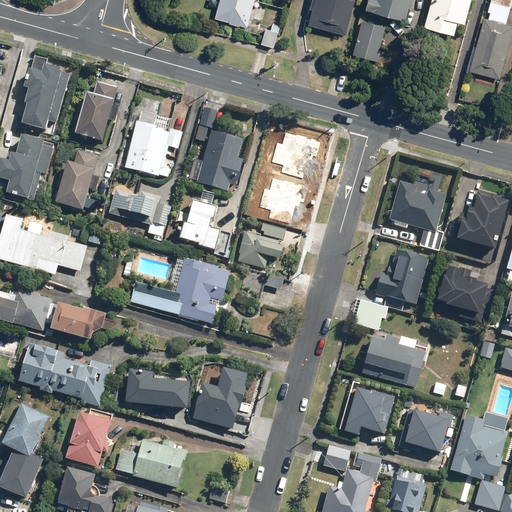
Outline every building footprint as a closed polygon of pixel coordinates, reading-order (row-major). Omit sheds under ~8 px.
[(209,0),(208,5),(217,8),(214,18),(249,28),(256,0),(209,0)] [(355,0),(315,0),(309,23),(346,34),(355,0)] [(369,0),(367,9),(407,20),(412,0),(369,0)] [(470,0),(432,0),(426,25),(461,35),(470,0)] [(511,0),(491,0),(489,12),(491,12),(489,19),(507,23),(511,0)] [(489,19),(483,17),(469,72),(500,80),(511,32),(511,24),(507,23),(489,19)] [(387,27),(363,20),(354,54),(378,60),(387,27)] [(269,28),(263,27),(260,45),(276,48),(280,23),(270,21),(269,28)] [(63,141),(78,80),(38,71),(36,79),(32,78),(24,110),(28,111),(23,131),(63,141)] [(120,92),(96,85),(81,137),(104,144),(120,92)] [(205,110),(201,126),(213,129),(217,113),(205,110)] [(181,133),(138,121),(126,168),(168,179),(181,133)] [(212,131),(212,136),(206,154),(198,183),(231,191),(244,140),(212,131)] [(41,206),(58,153),(26,142),(20,162),(12,159),(10,166),(2,164),(0,169),(0,187),(11,191),(7,200),(26,206),(27,202),(41,206)] [(298,185),(296,185),(300,167),(296,165),(297,159),(270,152),(266,166),(260,165),(254,189),(258,190),(253,210),(288,218),(290,210),(292,210),(298,185)] [(99,159),(79,154),(76,163),(69,161),(57,205),(85,212),(99,159)] [(388,219),(395,221),(394,225),(408,229),(409,225),(437,233),(449,195),(429,189),(427,194),(416,191),(418,185),(400,180),(388,219)] [(169,206),(117,189),(111,212),(166,226),(169,206)] [(468,213),(463,212),(456,239),(497,249),(510,199),(478,191),(474,208),(470,207),(468,213)] [(194,202),(188,225),(185,242),(217,251),(221,232),(212,228),(218,208),(194,202)] [(7,216),(0,240),(0,260),(57,276),(59,266),(81,272),(88,248),(68,242),(70,238),(49,232),(47,237),(22,230),(24,221),(7,216)] [(241,261),(267,268),(276,270),(287,230),(265,225),(264,237),(247,234),(241,261)] [(442,236),(424,232),(420,248),(438,252),(442,236)] [(427,292),(422,291),(430,257),(395,249),(389,274),(382,272),(378,285),(386,287),(384,296),(419,304),(420,298),(426,300),(427,292)] [(232,273),(185,261),(177,293),(136,282),(131,303),(213,325),(218,307),(211,305),(212,299),(224,302),(232,273)] [(435,302),(444,304),(442,310),(466,315),(464,320),(479,324),(482,313),(487,314),(493,288),(488,287),(489,283),(478,280),(480,272),(444,264),(435,302)] [(0,292),(0,317),(2,318),(1,322),(14,326),(15,324),(45,332),(53,301),(40,297),(41,295),(12,287),(10,295),(0,292)] [(511,290),(500,334),(511,337),(511,290)] [(380,330),(383,319),(387,320),(390,306),(385,305),(360,300),(355,325),(380,330)] [(60,304),(52,330),(92,341),(94,335),(104,330),(108,315),(86,309),(85,311),(60,304)] [(372,336),(361,373),(417,389),(428,351),(400,343),(401,340),(401,338),(386,334),(385,339),(372,336)] [(30,344),(19,382),(102,406),(113,367),(91,361),(90,365),(65,358),(66,354),(30,344)] [(511,349),(505,348),(500,367),(511,370),(511,349)] [(247,388),(250,377),(224,370),(219,388),(204,384),(194,419),(235,430),(242,404),(245,405),(250,389),(247,388)] [(131,371),(128,404),(190,411),(193,384),(154,380),(155,373),(131,371)] [(434,385),(434,395),(446,395),(446,386),(434,385)] [(456,386),(456,397),(467,398),(467,387),(456,386)] [(396,396),(355,387),(344,434),(385,443),(396,396)] [(48,458),(36,453),(53,417),(23,404),(5,445),(17,450),(1,487),(29,499),(48,458)] [(453,415),(410,404),(399,448),(442,459),(453,415)] [(113,422),(81,413),(68,459),(100,468),(104,452),(109,453),(111,445),(107,444),(113,422)] [(466,414),(451,472),(485,481),(487,476),(497,478),(508,431),(485,425),(487,419),(466,414)] [(134,478),(180,490),(190,453),(174,449),(176,444),(165,441),(163,446),(144,441),(140,455),(123,450),(117,471),(135,476),(134,478)] [(374,479),(378,480),(383,459),(358,452),(353,471),(344,468),(340,486),(330,484),(323,511),(372,511),(366,511),(374,479)] [(98,475),(69,468),(58,510),(65,511),(112,511),(115,505),(112,504),(113,501),(96,497),(94,492),(98,475)] [(393,475),(385,509),(396,511),(418,511),(425,482),(393,475)] [(501,511),(511,511),(511,493),(511,494),(511,497),(504,496),(500,511),(501,511)] [(169,511),(170,510),(142,503),(141,508),(139,507),(139,508),(129,505),(127,511),(169,511)]
